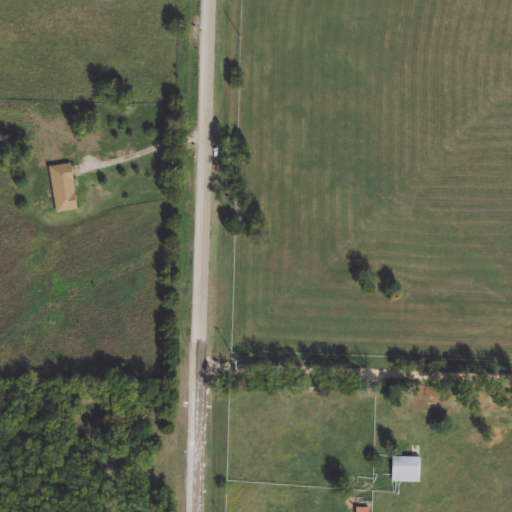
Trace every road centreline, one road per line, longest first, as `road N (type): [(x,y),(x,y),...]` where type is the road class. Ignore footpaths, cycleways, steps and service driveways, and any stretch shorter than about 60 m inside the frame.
road 1 (tertiary): [(203,511),(217,0)]
road 2 (residential): [(207,361),(511,369)]
